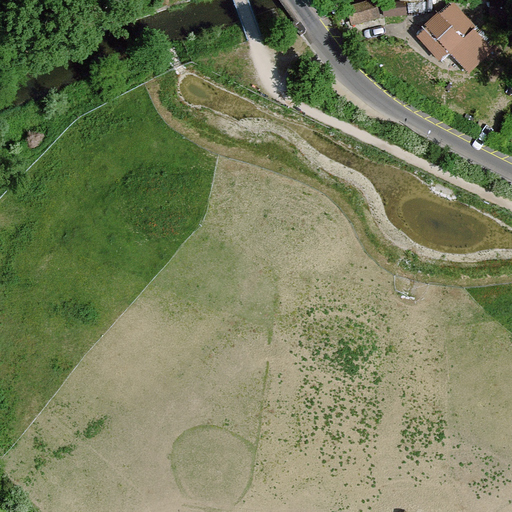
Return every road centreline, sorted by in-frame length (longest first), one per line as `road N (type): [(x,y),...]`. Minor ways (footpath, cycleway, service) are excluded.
road 1 (tertiary): [(511,169),(389,102),(341,62),(312,23)]
road 2 (track): [(0,49),(118,0)]
